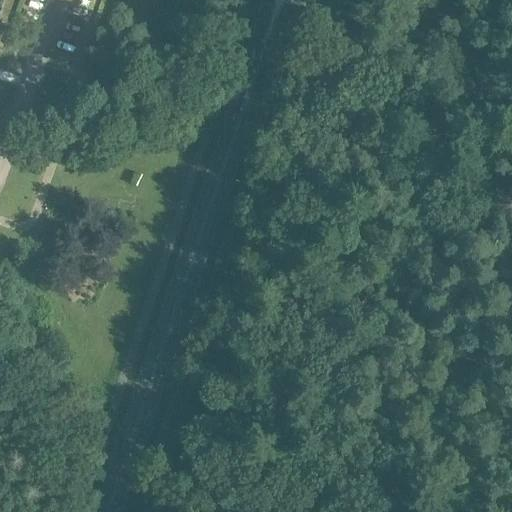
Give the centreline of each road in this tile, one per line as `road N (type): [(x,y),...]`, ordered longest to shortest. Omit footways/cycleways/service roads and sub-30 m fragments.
road 1 (primary): [(107,511),(236,125)]
road 2 (residential): [(59,0),(0,170)]
road 3 (primary): [(236,125),(289,0)]
road 4 (primary): [(268,0),(236,125)]
